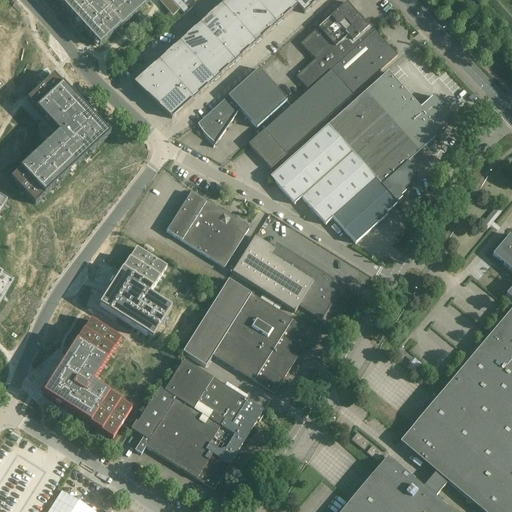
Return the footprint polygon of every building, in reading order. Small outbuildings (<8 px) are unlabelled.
[(56,0),(100,48),(151,1),(149,0),(56,0)] [(228,0),(179,45),(134,84),(172,120),(298,7),(304,14),(320,0),(228,0)] [(158,0),(173,16),(179,11),(169,0),(158,0)] [(300,74),(296,77),(309,91),(375,32),(359,14),(357,15),(346,3),(301,44),(315,60),(300,74)] [(309,91),(250,145),(275,174),(328,127),(336,120),(358,100),(388,73),(384,69),(397,57),(375,32),(309,91)] [(287,102),(259,70),(239,88),(228,98),(198,125),(199,128),(200,130),(202,132),(203,134),(205,136),(207,138),(209,140),(211,142),(214,144),(216,145),(240,111),(256,129),(287,102)] [(388,73),(358,100),(412,160),(442,133),(448,127),(447,126),(454,120),(452,118),(457,114),(456,110),(439,91),(420,109),(388,73)] [(57,137),(11,179),(35,206),(110,136),(54,76),(28,101),(59,134),(57,137)] [(336,120),(328,127),(336,136),(396,204),(400,200),(399,199),(404,194),(402,193),(408,188),(406,186),(411,182),(410,180),(415,176),(406,165),(412,160),(358,100),(336,120)] [(275,174),(270,179),(294,205),(301,199),(325,226),(333,220),(355,245),(387,216),(386,215),(397,205),(396,204),(336,136),(328,127),(275,174)] [(191,194),(166,232),(181,242),(224,269),(248,230),(245,225),(240,225),(236,220),(230,219),(222,214),(219,210),(214,209),(211,204),(206,204),(205,203),(191,194)] [(0,198),(0,307),(14,284),(0,275),(0,215),(7,203),(0,198)] [(511,310),(443,392),(400,443),(436,473),(423,489),(387,458),(342,511),(511,511),(511,238),(509,236),(493,256),(511,272),(511,288),(506,296),(511,300),(511,310)] [(232,274),(294,314),(299,306),(321,320),(340,290),(328,283),(330,280),(276,245),(273,250),(255,238),(232,274)] [(137,249),(100,307),(153,340),(172,310),(150,296),(167,268),(137,249)] [(206,369),(213,357),(274,395),(296,361),(312,335),(251,296),(228,282),(182,353),(206,369)] [(47,390),(43,396),(113,440),(132,410),(93,385),(122,341),(91,321),(47,390)] [(165,392),(160,389),(138,423),(136,422),(131,431),(145,440),(136,453),(142,457),(147,450),(213,491),(244,442),(248,436),(248,437),(257,423),(256,422),(258,418),(258,419),(262,413),(265,414),(266,413),(184,362),(165,392)] [(357,434),(351,441),(364,452),(370,444),(357,434)] [(373,446),(366,454),(378,464),(384,456),(373,446)]
